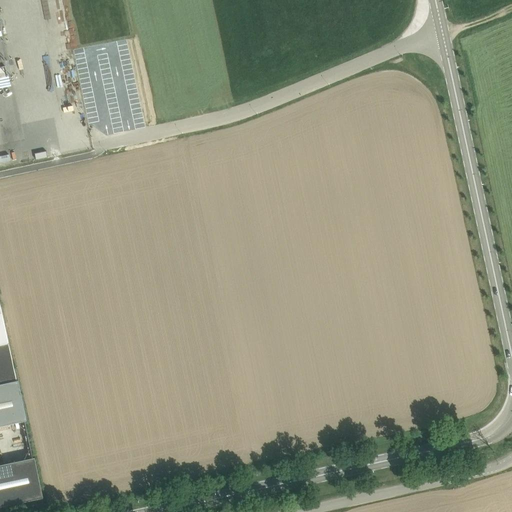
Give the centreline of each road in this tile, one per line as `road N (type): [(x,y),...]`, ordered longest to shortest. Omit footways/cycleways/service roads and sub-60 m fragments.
road 1 (secondary): [(146,511),(483,436),(511,417)]
road 2 (unclassified): [(92,144),(246,110),(442,28)]
road 3 (secondary): [(442,28),(511,360)]
road 4 (unclassified): [(303,511),(511,459)]
